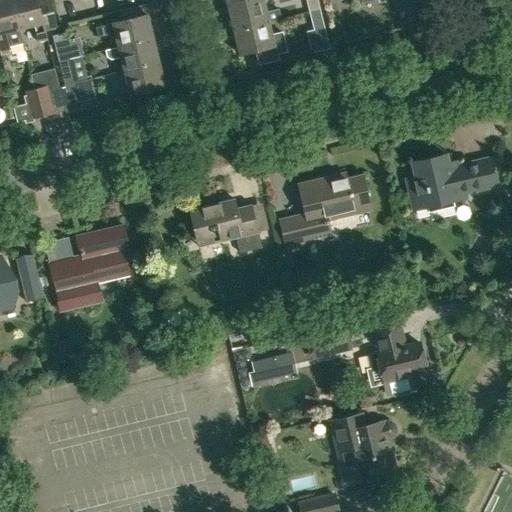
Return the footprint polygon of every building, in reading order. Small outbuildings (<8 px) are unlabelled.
[(23,42),(12,0),(0,0),(0,50),(9,49),(9,45),(23,42)] [(12,0),(23,42),(20,29),(34,25),(38,42),(47,39),(45,30),(57,28),(49,0),(12,0)] [(252,0),(228,6),(234,29),(269,21),(281,18),(278,9),(267,12),(264,0),(252,0)] [(112,23),(111,24),(95,27),(98,37),(115,34),(118,47),(153,39),(158,38),(155,25),(150,26),(145,5),(120,11),(122,21),(112,23)] [(314,30),(324,27),(319,9),(309,11),(314,30)] [(281,18),(269,21),(234,29),(240,54),(256,50),(259,64),(278,59),(277,53),(287,51),(282,32),(272,35),(269,22),(281,19),(281,18)] [(118,47),(105,51),(107,57),(111,60),(120,57),(124,70),(159,62),(153,39),(118,47)] [(65,40),(55,43),(59,61),(70,59),(65,40)] [(159,62),(124,70),(130,95),(165,86),(159,62)] [(71,64),(61,67),(65,85),(75,82),(71,64)] [(33,119),(53,113),(48,91),(46,86),(26,91),(33,119)] [(81,107),(77,88),(61,92),(60,88),(48,91),(53,113),(81,107)] [(12,105),(2,107),(5,120),(15,118),(12,105)] [(416,177),(407,180),(414,210),(466,198),(465,193),(498,185),(491,158),(459,166),(458,161),(449,163),(446,154),(413,162),(416,177)] [(332,176),(299,184),(306,217),(281,223),(287,249),(333,238),(328,218),(371,208),(364,175),(333,183),(332,176)] [(259,232),(252,206),(238,209),(236,199),(190,210),(198,241),(213,238),(214,242),(236,237),(239,252),(261,247),(258,232),(259,232)] [(83,256),(50,264),(56,291),(55,292),(57,300),(56,301),(59,312),(102,302),(98,281),(130,273),(124,249),(130,248),(125,225),(78,237),(83,256)] [(43,297),(33,255),(29,255),(18,257),(15,259),(26,302),(43,297)] [(0,308),(1,311),(15,308),(20,290),(4,261),(0,262),(0,308)] [(312,360),(352,350),(345,325),(305,335),(312,360)] [(400,327),(375,333),(369,334),(371,343),(377,342),(380,354),(373,356),(371,360),(373,369),(377,372),(381,371),(387,396),(413,390),(410,375),(426,372),(420,345),(405,348),(400,327)] [(258,382),(280,377),(275,355),(250,361),(253,371),(248,372),(251,386),(258,384),(258,382)] [(355,423),(353,418),(331,423),(345,482),(356,479),(357,482),(361,481),(370,479),(370,482),(372,486),(375,488),(378,489),(382,489),(385,486),(387,482),(386,478),(386,475),(395,473),(387,441),(391,440),(394,437),(395,434),(395,430),(394,426),(390,424),(387,424),(383,425),(381,416),(355,423)] [(335,491),(296,501),(299,511),(333,511),(340,510),(335,491)]
